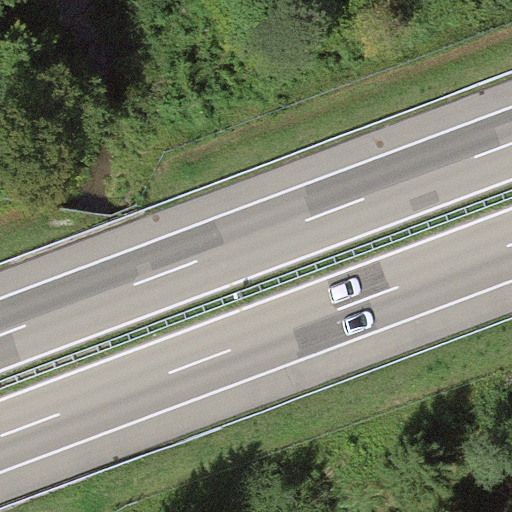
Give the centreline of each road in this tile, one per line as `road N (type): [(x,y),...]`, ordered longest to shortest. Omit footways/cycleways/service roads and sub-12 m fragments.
road 1 (motorway): [(511,146),(0,338)]
road 2 (motorway): [(0,439),(511,247)]
